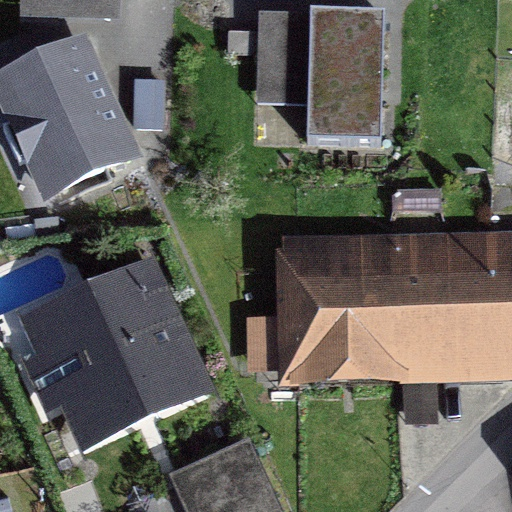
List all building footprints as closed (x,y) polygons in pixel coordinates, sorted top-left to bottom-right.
[(28,0),(28,9),(108,15),(109,0),(28,0)] [(317,24),(317,138),(378,138),(378,24),(317,24)] [(9,84),(57,196),(135,163),(87,50),(9,84)] [(511,359),(511,252),(300,257),(302,363),(511,359)] [(189,387),(144,287),(42,332),(87,432),(189,387)] [(167,483),(180,511),(281,511),(249,445),(167,483)]
